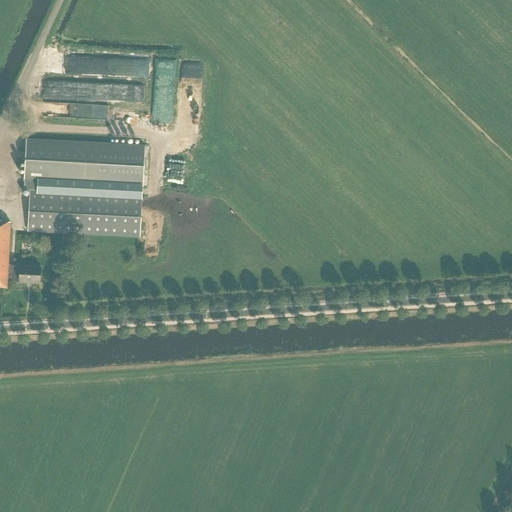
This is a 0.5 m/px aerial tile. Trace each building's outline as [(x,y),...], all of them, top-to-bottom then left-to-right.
[(109,75),(146,77),(147,60),(110,58),(109,75)] [(174,121),(177,61),(156,60),(153,120),(174,121)] [(109,119),(109,105),(79,104),(79,118),(109,119)] [(38,182),(97,185),(142,187),(144,146),(26,140),(24,181),(24,190),(37,191),(38,182)] [(82,235),(85,194),(30,191),(28,232),(82,235)] [(0,288),(7,289),(7,281),(19,282),(19,283),(40,284),(41,268),(21,267),(21,266),(8,265),(11,222),(1,222),(1,220),(0,220),(0,288)]
